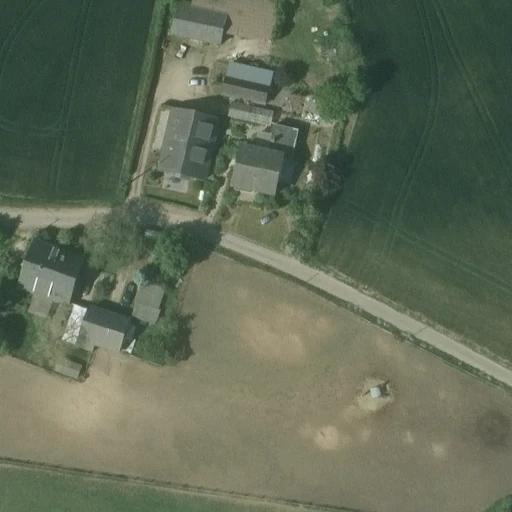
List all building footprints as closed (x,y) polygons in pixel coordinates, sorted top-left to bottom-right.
[(280,6),(255,0),(180,0),(180,4),(228,14),(222,39),(269,50),(280,6)] [(228,14),(180,4),(172,35),(221,46),(222,39),(228,14)] [(262,73),(230,65),(227,79),(259,86),(262,73)] [(259,86),(227,79),(223,96),(265,107),(269,89),(259,86)] [(275,114),(232,104),(229,119),(271,129),(275,114)] [(218,123),(174,112),(160,172),(204,182),(218,123)] [(255,154),(241,150),(233,188),(276,198),(284,162),(292,164),(299,133),(275,128),(272,138),(260,136),(255,154)] [(65,256),(34,246),(19,289),(50,300),(65,256)] [(85,263),(65,256),(50,300),(70,307),(85,263)] [(165,292),(147,287),(137,319),(155,324),(165,292)] [(130,326),(90,311),(77,348),(93,353),(96,345),(120,354),(130,326)]
